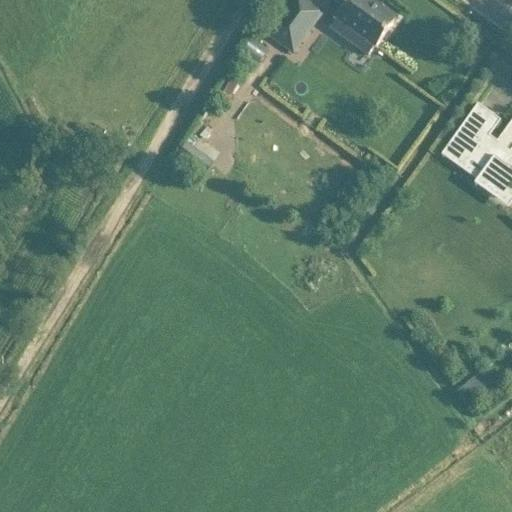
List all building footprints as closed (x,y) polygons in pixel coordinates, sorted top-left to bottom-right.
[(312,4),(305,0),(292,0),(267,36),(294,55),(322,16),(310,7),(312,4)] [(381,10),(367,0),(348,0),(334,20),(361,39),(355,47),(369,57),(374,49),(375,50),(398,19),(382,8),(381,10)] [(500,122),(478,106),(442,156),(456,167),(463,157),(484,172),(478,180),(509,201),(511,196),(511,122),(501,138),(503,139),(499,145),(489,138),(500,122)] [(187,128),(180,142),(211,158),(218,144),(187,128)] [(489,387),(480,375),(457,393),(466,404),(489,387)]
